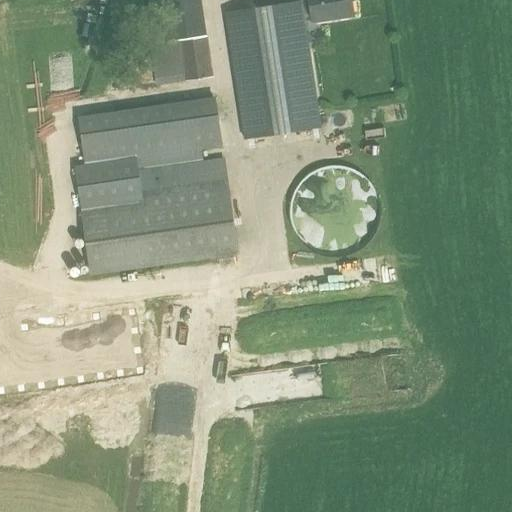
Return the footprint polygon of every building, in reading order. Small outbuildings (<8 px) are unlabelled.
[(11,3),(0,5),(0,68),(22,71),(24,83),(39,90),(45,91),(51,79),(51,73),(56,62),(72,64),(76,56),(89,62),(100,36),(86,30),(85,21),(77,17),(68,19),(56,17),(58,2),(53,0),(51,0),(48,7),(38,8),(23,6),(20,7),(11,3)] [(150,0),(157,42),(205,34),(199,0),(150,0)] [(308,0),(312,22),(353,16),(351,0),(308,0)] [(307,48),(297,49),(291,1),(232,10),(249,123),(317,112),(307,48)] [(207,36),(150,45),(156,86),(214,76),(207,36)] [(87,168),(222,148),(215,98),(79,118),(87,168)] [(409,98),(388,102),(392,123),(412,120),(409,98)] [(383,213),(352,151),(289,182),(309,222),(317,218),(329,240),(383,213)] [(79,200),(90,275),(239,254),(224,157),(159,167),(162,188),(79,200)] [(395,255),(261,269),(264,291),(397,276),(395,255)] [(73,299),(132,289),(129,273),(70,284),(73,299)] [(370,367),(383,389),(409,375),(397,353),(370,367)] [(296,372),(321,370),(322,379),(362,377),(361,354),(295,357),(296,372)] [(239,385),(268,378),(264,358),(234,365),(239,385)] [(196,400),(164,402),(165,420),(197,418),(196,400)] [(178,439),(180,424),(163,423),(162,437),(178,439)] [(190,497),(193,454),(167,452),(164,495),(190,497)]
